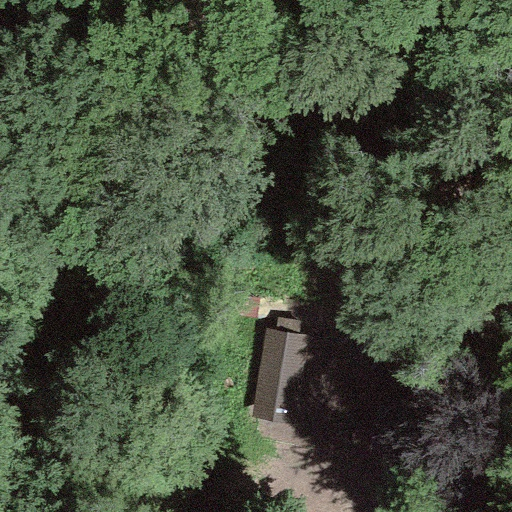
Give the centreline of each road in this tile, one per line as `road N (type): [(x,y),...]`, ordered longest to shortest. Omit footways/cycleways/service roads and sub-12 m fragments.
road 1 (track): [(511,218),(333,117),(184,0)]
road 2 (track): [(380,511),(511,261)]
